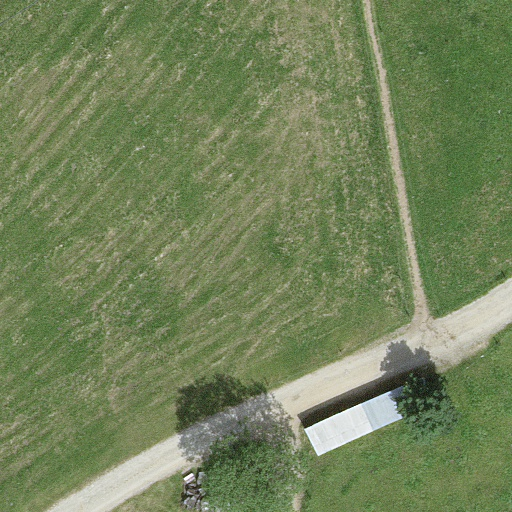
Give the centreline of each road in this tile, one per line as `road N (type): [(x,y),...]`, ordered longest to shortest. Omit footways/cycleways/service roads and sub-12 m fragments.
road 1 (track): [(291,401),(72,511)]
road 2 (track): [(511,306),(291,401)]
